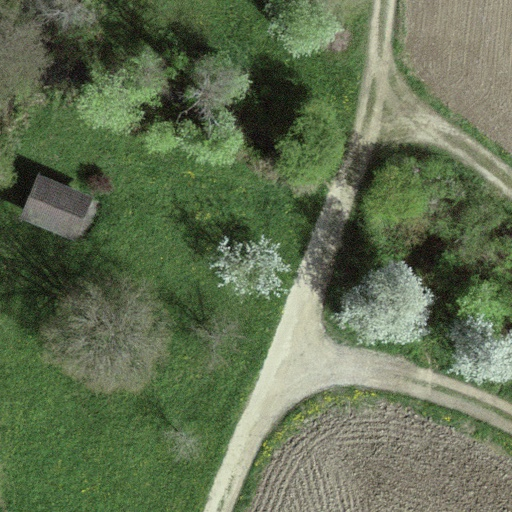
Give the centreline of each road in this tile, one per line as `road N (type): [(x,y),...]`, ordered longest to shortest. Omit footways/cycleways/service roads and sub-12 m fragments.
road 1 (track): [(292,351),(346,213),(376,87)]
road 2 (track): [(292,351),(390,386),(483,402),(511,417)]
road 3 (track): [(226,511),(292,351)]
road 4 (track): [(376,87),(511,178)]
